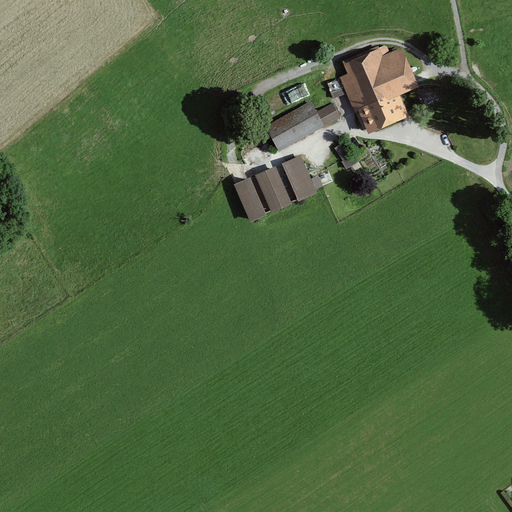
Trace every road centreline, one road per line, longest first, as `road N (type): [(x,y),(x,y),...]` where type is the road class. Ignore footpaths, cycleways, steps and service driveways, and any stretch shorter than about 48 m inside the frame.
road 1 (track): [(495,175),(505,142),(499,111),(470,76),(454,0)]
road 2 (unclassified): [(347,132),(425,147),(495,175),(511,202)]
